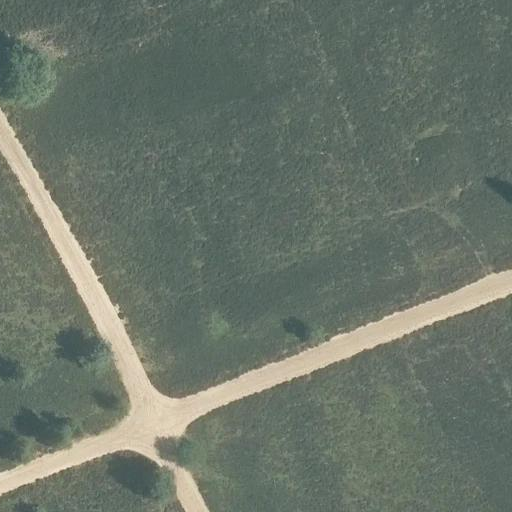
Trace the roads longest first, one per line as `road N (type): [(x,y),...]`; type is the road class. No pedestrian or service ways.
road 1 (track): [(511,283),(153,422),(0,124)]
road 2 (track): [(201,511),(153,422),(0,483)]
